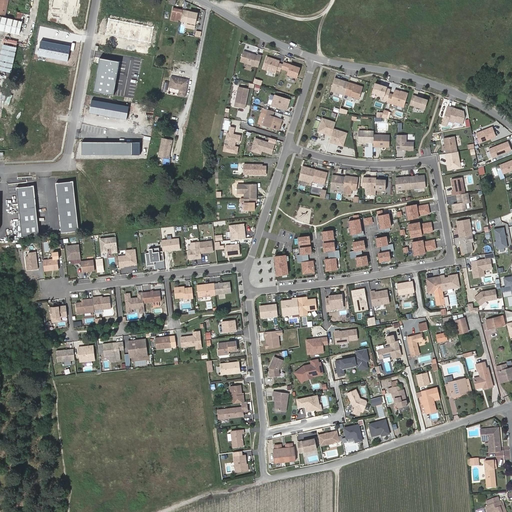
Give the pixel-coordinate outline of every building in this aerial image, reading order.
[(0,29),(20,34),(22,22),(21,22),(22,13),(18,12),(16,21),(2,17),(5,0),(0,0),(0,3),(0,29)] [(178,21),(178,19),(181,20),(183,10),(173,8),(170,20),(178,21)] [(195,25),(198,12),(183,9),(183,10),(181,20),(188,21),(187,23),(195,25)] [(5,44),(17,47),(18,42),(6,39),(5,44)] [(17,47),(5,44),(0,64),(0,68),(12,72),(17,47)] [(258,70),(262,58),(258,57),(258,58),(244,54),(241,64),(258,70)] [(121,61),(99,57),(97,69),(119,73),(121,61)] [(282,70),(283,66),(279,64),(280,62),(267,58),(263,70),(277,74),(277,72),(281,73),(282,70)] [(296,78),(299,68),(284,64),(283,66),(282,70),(288,71),(287,75),(296,78)] [(119,73),(97,69),(95,79),(117,83),(119,73)] [(185,79),(169,76),(167,87),(177,89),(176,95),(182,96),(185,79)] [(117,83),(95,79),(93,92),(115,96),(117,83)] [(349,84),(335,80),(331,93),(345,97),(349,84)] [(359,101),(363,89),(349,84),(345,97),(359,101)] [(386,88),(374,84),(371,92),(383,97),(382,100),(386,101),(389,94),(390,91),(386,90),(386,88)] [(246,105),(249,90),(239,87),(236,103),(246,105)] [(401,107),(406,95),(394,90),(392,95),(389,94),(386,101),(386,102),(401,107)] [(287,111),(290,101),(276,96),(272,106),(287,111)] [(424,111),(427,101),(412,97),(409,107),(424,111)] [(464,113),(447,108),(442,125),(447,126),(448,122),(455,124),(455,123),(463,125),(465,118),(464,113)] [(280,131),(283,120),(273,117),(275,113),(269,111),(264,126),(280,131)] [(335,130),(336,124),(323,120),(319,133),(332,137),(335,130)] [(480,143),(496,137),(492,127),(476,134),(480,143)] [(240,144),(241,137),(234,135),(235,129),(231,128),(230,135),(228,134),(226,141),(230,142),(229,146),(225,146),(224,152),(237,155),(239,148),(235,148),(236,143),(240,144)] [(344,146),(348,134),(335,130),(332,137),(331,142),(344,146)] [(373,143),(374,136),(374,132),(359,131),(358,142),(373,143)] [(389,149),(390,137),(374,136),(373,143),(373,148),(389,149)] [(414,152),(414,144),(406,144),(406,137),(396,137),(396,151),(414,152)] [(456,153),(454,138),(443,140),(446,155),(456,153)] [(272,155),(275,146),(256,140),(253,152),(260,154),(261,151),(272,155)] [(133,141),(82,141),(82,154),(133,154),(133,141)] [(173,143),(163,141),(159,159),(169,161),(173,143)] [(493,158),(511,150),(508,141),(489,149),(493,158)] [(460,169),(457,153),(456,153),(446,155),(445,155),(447,171),(460,169)] [(503,174),(511,170),(511,161),(500,166),(503,174)] [(267,176),(267,167),(263,167),(263,166),(245,165),(244,175),(267,176)] [(314,182),(317,171),(305,167),(301,180),(313,183),(314,182)] [(329,174),(317,171),(314,182),(326,185),(329,174)] [(356,196),(358,178),(346,176),(345,178),(333,176),(331,189),(343,191),(343,194),(356,196)] [(427,189),(426,177),(397,180),(398,192),(427,189)] [(377,196),(378,179),(364,179),(364,188),(368,188),(368,196),(377,196)] [(464,195),(461,179),(451,180),(453,192),(451,192),(452,197),(456,196),(464,195)] [(387,191),(387,181),(378,181),(377,191),(387,191)] [(76,198),(74,182),(57,184),(58,199),(76,198)] [(36,201),(34,186),(17,188),(19,202),(36,201)] [(257,200),(257,186),(238,186),(238,195),(245,195),(245,200),(257,200)] [(465,211),(464,205),(469,204),(467,194),(464,195),(456,196),(457,204),(452,205),(453,213),(465,211)] [(79,225),(76,198),(58,199),(61,227),(79,225)] [(245,200),(241,200),(241,204),(244,204),(244,212),(255,212),(255,204),(257,204),(257,200),(245,200)] [(39,229),(36,201),(19,202),(22,231),(39,229)] [(428,205),(416,207),(417,209),(422,208),(423,213),(418,214),(418,216),(429,214),(428,205)] [(416,206),(405,208),(408,221),(419,219),(418,216),(418,214),(423,213),(422,208),(417,209),(416,207),(416,206)] [(379,217),(378,217),(380,226),(380,230),(386,229),(386,232),(392,231),(389,215),(383,216),(382,212),(378,212),(379,217)] [(352,238),(358,237),(357,234),(362,233),(361,229),(360,220),(359,220),(358,216),(354,217),(355,221),(349,222),(351,235),(352,235),(352,238)] [(471,237),(469,221),(456,223),(459,239),(471,237)] [(431,223),(420,226),(420,227),(425,226),(426,232),(421,232),(422,234),(433,232),(431,223)] [(420,224),(409,226),(411,239),(422,237),(421,232),(426,232),(425,226),(420,227),(420,226),(420,224)] [(79,232),(79,225),(61,227),(62,233),(79,232)] [(246,241),(244,227),(230,228),(232,243),(246,241)] [(507,248),(504,228),(494,230),(497,250),(507,248)] [(40,236),(39,229),(22,231),(22,238),(40,236)] [(333,231),(322,232),(323,240),(329,239),(330,243),(323,244),(324,252),(328,252),(335,251),(334,243),(335,243),(334,239),(333,239),(333,231)] [(298,263),(302,262),(301,255),(308,254),(311,253),(311,246),(304,247),(304,244),(310,243),(309,236),(298,237),(299,244),(299,248),(300,248),(301,255),(297,255),(298,263)] [(472,253),(470,242),(472,242),(471,237),(459,239),(461,255),(472,253)] [(388,246),(387,238),(376,239),(377,248),(388,246)] [(181,250),(179,240),(162,242),(163,252),(181,250)] [(118,253),(117,241),(101,243),(102,253),(108,253),(107,249),(112,249),(112,254),(118,253)] [(423,241),(412,243),(414,256),(425,254),(425,252),(424,250),(429,249),(429,244),(424,245),(423,243),(423,241)] [(434,241),(423,243),(424,245),(429,244),(429,249),(424,250),(425,252),(436,250),(434,241)] [(214,253),(213,242),(200,243),(202,255),(214,253)] [(365,250),(364,242),(353,243),(355,252),(365,250)] [(202,255),(200,243),(191,244),(192,252),(189,252),(190,261),(202,260),(202,255)] [(81,259),(79,245),(67,247),(68,261),(81,259)] [(389,253),(388,246),(381,247),(382,254),(389,253)] [(239,247),(226,248),(227,258),(241,257),(239,247)] [(164,262),(163,252),(159,253),(159,249),(153,250),(153,254),(146,254),(147,267),(155,266),(154,261),(160,260),(160,262),(164,262)] [(127,256),(118,257),(120,269),(124,268),(124,266),(137,265),(135,250),(126,251),(127,256)] [(363,257),(362,250),(355,252),(356,259),(363,257)] [(38,270),(36,252),(29,253),(29,257),(26,257),(28,271),(38,270)] [(391,261),(389,253),(379,255),(380,263),(391,261)] [(288,274),(286,255),(275,256),(275,261),(278,261),(279,271),(276,271),(277,275),(288,274)] [(368,265),(367,257),(363,257),(356,259),(358,267),(368,265)] [(59,269),(58,259),(44,261),(45,271),(59,269)] [(329,259),(325,260),(326,271),(337,270),(336,259),(329,259)] [(490,270),(489,260),(470,263),(473,278),(483,277),(482,271),(490,270)] [(95,271),(94,261),(81,262),(82,273),(95,271)] [(309,261),(302,262),(303,273),(314,272),(313,261),(309,261)] [(511,293),(511,275),(503,278),(505,286),(510,285),(511,294),(511,293)] [(456,289),(453,277),(450,277),(450,279),(443,280),(443,277),(439,278),(441,292),(441,293),(446,292),(446,291),(456,289)] [(441,292),(439,278),(425,281),(427,294),(441,292)] [(413,294),(411,283),(395,286),(397,297),(413,294)] [(232,295),(231,284),(215,286),(216,296),(232,295)] [(194,299),(193,287),(185,288),(185,286),(175,287),(176,298),(184,298),(184,300),(194,299)] [(216,296),(215,286),(198,288),(199,299),(216,297),(216,296)] [(366,306),(363,290),(351,292),(354,308),(366,306)] [(494,290),(480,293),(473,299),(479,306),(484,302),(496,300),(494,290)] [(162,302),(161,291),(143,293),(144,304),(162,302)] [(388,304),(386,291),(373,293),(373,292),(369,293),(371,307),(388,304)] [(144,304),(143,293),(139,294),(139,299),(131,300),(131,295),(126,295),(128,315),(133,314),(132,309),(135,309),(136,309),(140,309),(141,313),(145,313),(144,304)] [(343,307),(342,295),(328,296),(328,299),(325,299),(326,312),(330,312),(330,309),(343,307)] [(97,298),(92,298),(93,303),(94,311),(111,309),(110,297),(97,299),(97,298)] [(92,298),(82,299),(83,302),(75,303),(77,313),(94,311),(93,303),(92,298)] [(317,310),(315,299),(307,301),(302,301),(302,298),(298,299),(300,316),(308,315),(307,311),(317,310)] [(297,315),(295,299),(290,300),(290,301),(279,303),(281,317),(297,315)] [(278,317),(276,305),(260,307),(261,319),(278,317)] [(67,317),(66,306),(49,308),(51,318),(67,317)] [(454,319),(457,333),(467,330),(464,317),(454,319)] [(500,317),(486,320),(488,329),(502,326),(500,317)] [(368,328),(375,327),(374,320),(366,321),(368,328)] [(239,333),(237,322),(224,323),(225,327),(226,334),(239,333)] [(418,324),(420,331),(428,330),(426,322),(418,324)] [(339,332),(335,333),(337,346),(350,344),(349,342),(358,340),(357,330),(339,333),(339,332)] [(453,330),(446,331),(447,335),(450,335),(451,338),(455,337),(453,330)] [(202,349),(200,331),(194,332),(194,336),(181,337),(182,347),(196,346),(196,349),(202,349)] [(283,331),(266,333),(268,349),(282,347),(280,335),(284,335),(283,331)] [(445,333),(436,335),(438,342),(447,340),(445,333)] [(421,334),(407,337),(411,355),(419,353),(416,343),(423,341),(421,334)] [(392,349),(382,351),(384,360),(394,357),(395,359),(403,358),(399,342),(396,343),(394,336),(388,338),(389,346),(391,345),(392,349)] [(172,349),(171,338),(156,340),(157,350),(172,349)] [(325,354),(324,346),(329,345),(328,339),(307,343),(309,357),(325,354)] [(147,356),(145,340),(128,342),(130,358),(147,356)] [(124,351),(123,343),(103,346),(104,355),(110,355),(111,363),(120,362),(119,351),(124,351)] [(239,352),(238,343),(220,345),(221,351),(220,351),(220,357),(231,356),(231,353),(239,352)] [(439,345),(443,357),(448,356),(444,344),(439,345)] [(95,361),(93,346),(78,348),(80,363),(95,361)] [(75,360),(73,349),(56,351),(57,362),(75,360)] [(359,353),(360,359),(339,363),(340,371),(361,366),(362,368),(363,372),(370,370),(368,363),(371,363),(368,351),(359,353)] [(281,371),(286,361),(277,357),(271,369),(272,378),(282,377),(281,371)] [(321,360),(314,362),(315,366),(308,367),(300,374),(306,381),(312,376),(323,374),(321,360)] [(243,372),(241,362),(222,364),(223,374),(243,372)] [(484,362),(476,364),(477,371),(479,370),(480,377),(474,379),(476,389),(483,387),(483,389),(493,387),(488,368),(486,368),(484,362)] [(361,366),(340,371),(341,378),(347,376),(346,371),(362,368),(361,366)] [(511,367),(498,371),(501,382),(511,379),(511,367)] [(426,372),(416,375),(419,387),(429,384),(426,372)] [(468,391),(465,379),(465,378),(448,382),(449,384),(445,385),(448,396),(451,395),(451,397),(468,393),(468,391)] [(246,403),(245,395),(244,395),(243,386),(232,387),(233,397),(235,396),(235,404),(246,403)] [(400,386),(394,388),(395,393),(397,403),(399,403),(400,408),(409,406),(405,390),(404,391),(402,391),(400,386)] [(424,403),(426,413),(436,410),(435,405),(432,406),(430,398),(433,398),(439,396),(437,387),(421,392),(423,397),(420,397),(422,404),(424,403)] [(368,402),(362,400),(358,391),(349,394),(355,408),(357,408),(354,415),(361,417),(363,411),(366,412),(369,405),(368,402)] [(287,412),(290,395),(275,393),(274,397),(276,397),(275,401),(279,402),(277,411),(287,412)] [(321,407),(319,397),(299,401),(300,408),(307,407),(308,412),(318,410),(321,407)] [(245,416),(244,407),(219,410),(220,419),(245,416)] [(391,435),(387,421),(371,426),(374,437),(383,435),(384,437),(391,435)] [(364,443),(361,427),(346,430),(348,440),(356,439),(357,444),(364,443)] [(499,428),(481,430),(482,440),(489,440),(490,452),(501,451),(500,443),(499,443),(499,440),(500,440),(499,428)] [(249,446),(248,434),(250,434),(250,429),(237,431),(239,447),(249,446)] [(338,433),(320,437),(322,447),(340,443),(338,433)] [(316,440),(304,443),(306,453),(318,450),(316,440)] [(297,462),(295,448),(294,448),(294,444),(287,445),(287,449),(283,449),(283,445),(276,446),(276,450),(275,450),(276,464),(297,462)] [(248,471),(247,455),(235,457),(237,472),(248,471)] [(497,465),(497,460),(485,461),(486,478),(496,477),(495,468),(495,465),(497,465)] [(496,486),(496,477),(486,478),(487,487),(496,486)] [(496,497),(488,500),(489,504),(490,505),(491,505),(493,509),(492,510),(492,511),(504,511),(503,508),(502,508),(501,506),(502,505),(500,501),(498,502),(496,497)]
